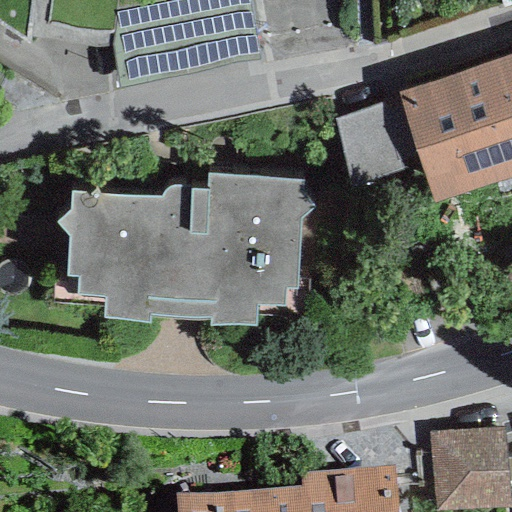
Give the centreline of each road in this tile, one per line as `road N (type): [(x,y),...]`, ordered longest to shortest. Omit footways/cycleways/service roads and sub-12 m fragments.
road 1 (residential): [(0,137),(387,60),(511,17)]
road 2 (secondary): [(511,351),(331,397),(243,404),(70,392),(0,376)]
road 3 (unknown): [(0,28),(117,114)]
